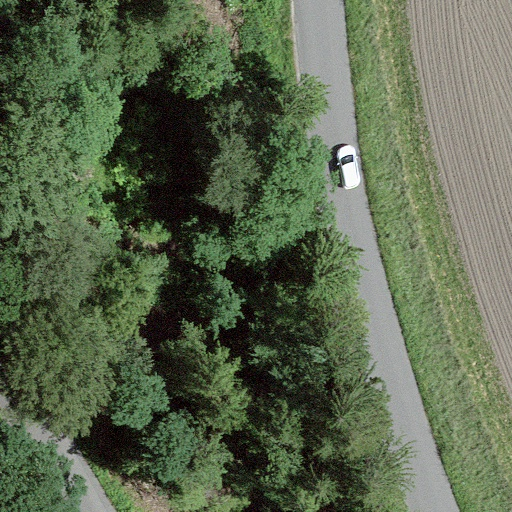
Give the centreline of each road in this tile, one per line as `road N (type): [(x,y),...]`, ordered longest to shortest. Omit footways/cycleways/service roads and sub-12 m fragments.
road 1 (unclassified): [(318,0),(356,232),(441,511)]
road 2 (unclassified): [(90,511),(0,365)]
